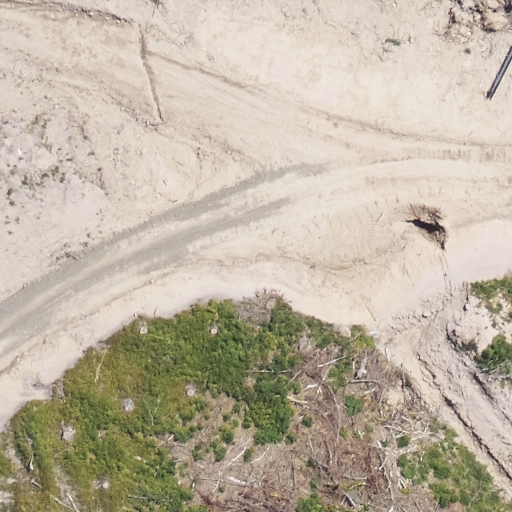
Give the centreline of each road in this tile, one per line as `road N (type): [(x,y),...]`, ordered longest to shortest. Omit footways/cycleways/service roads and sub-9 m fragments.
road 1 (track): [(0,337),(161,234),(324,167)]
road 2 (track): [(324,167),(186,98),(0,31)]
road 3 (track): [(324,167),(511,167)]
